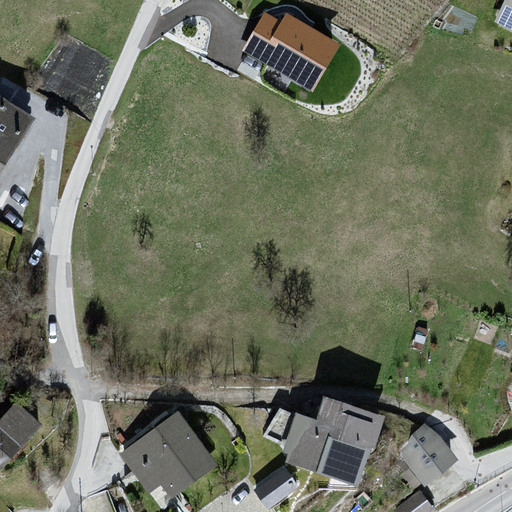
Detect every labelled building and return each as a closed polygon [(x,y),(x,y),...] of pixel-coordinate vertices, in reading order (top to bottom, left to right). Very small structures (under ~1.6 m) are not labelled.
[(511,0),(501,0),(493,20),(511,29),(511,0)] [(264,11),(241,49),(311,87),(324,60),(338,40),(285,10),(279,18),(264,11)] [(0,196),(12,180),(40,129),(0,102),(0,196)] [(373,436),(381,407),(321,389),(314,413),(294,407),(281,449),(286,451),(284,460),(354,480),(367,439),(370,439),(371,436),(373,436)] [(0,462),(19,442),(41,420),(15,397),(0,413),(0,462)] [(216,458),(177,405),(118,452),(147,491),(159,481),(169,495),(216,458)] [(439,433),(424,421),(410,432),(401,449),(402,458),(395,464),(413,487),(420,481),(423,483),(456,456),(439,433)] [(297,485),(284,464),(253,487),(266,507),(297,485)] [(427,511),(434,507),(419,488),(393,510),(394,511),(427,511)]
